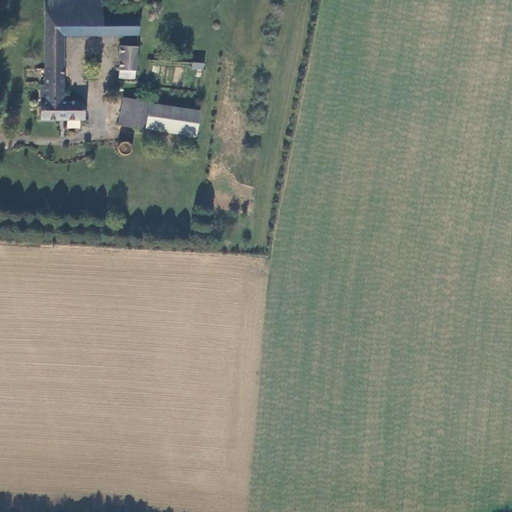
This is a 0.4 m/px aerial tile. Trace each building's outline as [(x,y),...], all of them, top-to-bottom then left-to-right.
[(138,33),(139,16),(103,16),(102,0),(45,0),(47,83),(41,84),(40,119),(84,119),(85,103),(68,102),(69,94),(65,93),(66,35),(138,33)] [(138,45),(121,44),(120,77),(136,77),(136,69),(137,69),(138,45)] [(150,103),(124,98),(120,125),(145,129),(150,103)] [(150,103),(146,128),(196,136),(201,111),(150,103)] [(130,150),(130,146),(128,143),(124,142),(121,143),(118,146),(119,150),(121,153),(125,154),(128,153),(130,150)]
